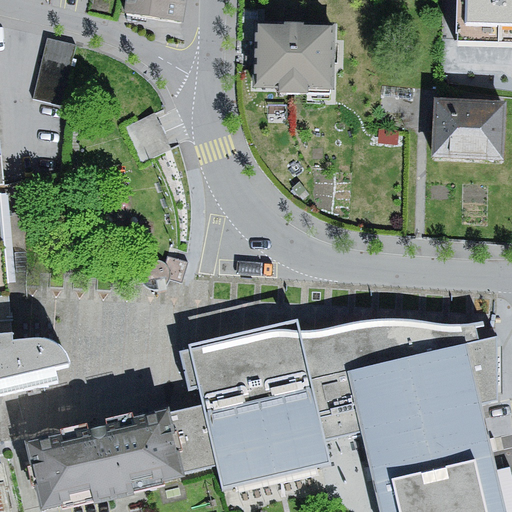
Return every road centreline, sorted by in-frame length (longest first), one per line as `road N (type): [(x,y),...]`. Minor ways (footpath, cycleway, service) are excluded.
road 1 (residential): [(511,276),(372,271),(291,249),(249,216),(223,174),(213,150),(209,75)]
road 2 (residential): [(209,75),(0,13)]
